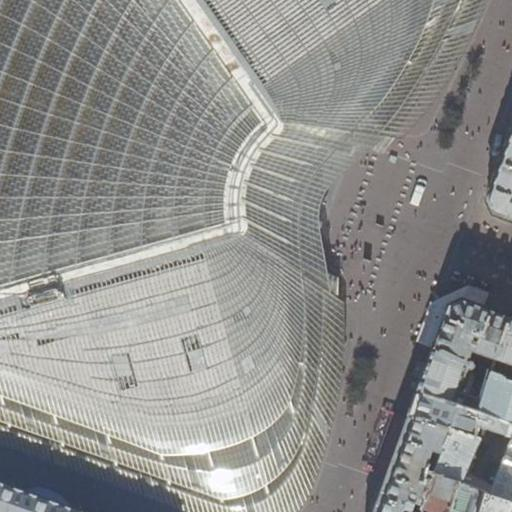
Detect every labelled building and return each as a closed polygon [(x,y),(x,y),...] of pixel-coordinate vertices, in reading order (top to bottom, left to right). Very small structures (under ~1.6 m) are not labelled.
[(336,188),(390,138),(387,138),(385,137),(364,129),(315,111),(308,109),(302,106),(288,101),(273,95),(269,94),(266,92),(263,89),(260,86),(232,46),(214,21),(199,0),(0,0),(0,314),(19,309),(69,295),(104,284),(195,258),(213,252),(217,252),(221,252),(224,252),(228,253),(232,254),(256,262),(329,289),(332,290),(331,287),(327,260),(324,240),(323,234),(322,228),(322,223),(322,217),(323,212),(325,206),(326,201),(329,197),(332,192),(336,188)] [(273,95),(288,101),(302,106),(308,109),(315,111),(364,129),(385,137),(387,138),(390,138),(393,138),(396,137),(399,136),(401,134),(415,113),(443,72),(451,61),(458,49),(463,38),(467,27),(476,0),(199,0),(214,21),(232,46),(260,86),(263,89),(266,92),(269,94),(273,95)] [(511,132),(511,134),(491,191),(486,203),(489,209),(493,217),(511,223),(511,132)] [(334,291),(332,290),(329,289),(256,262),(232,254),(228,253),(224,252),(221,252),(217,252),(213,252),(195,258),(104,284),(69,295),(19,309),(0,314),(0,432),(85,466),(108,475),(124,480),(177,500),(209,511),(274,511),(276,511),(280,508),(283,505),(286,501),(305,475),(308,469),(311,463),(313,458),(313,457),(315,452),(317,445),(327,416),(329,406),(330,396),(332,394),(333,368),(336,341),(338,321),(339,312),(339,307),(339,306),(339,303),(338,299),(337,296),(335,293),(334,291)] [(492,373),(511,318),(489,310),(487,309),(463,301),(449,308),(445,319),(442,325),(433,350),(468,366),(469,365),(492,373)] [(504,379),(511,381),(511,318),(492,373),(505,377),(504,379)] [(430,359),(417,394),(511,425),(511,381),(504,379),(505,377),(492,373),(469,365),(468,366),(433,350),(430,359)] [(511,511),(511,425),(417,394),(413,406),(409,418),(454,432),(434,477),(461,486),(491,496),(511,503),(511,511)] [(454,432),(409,418),(408,420),(380,496),(374,511),(406,511),(407,510),(413,511),(415,505),(423,508),(434,477),(454,432)] [(452,511),(461,486),(434,477),(423,508),(421,511),(452,511)] [(80,511),(72,509),(70,505),(64,499),(58,494),(52,490),(44,487),(35,485),(25,485),(14,488),(0,482),(0,511),(80,511)] [(485,511),(491,496),(461,486),(452,511),(485,511)] [(511,511),(511,503),(491,496),(485,511),(511,511)]
